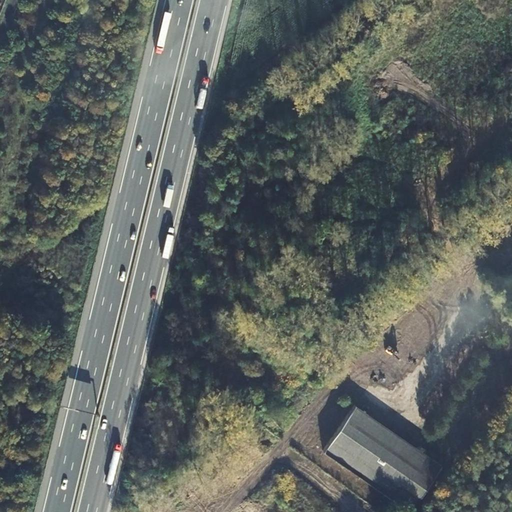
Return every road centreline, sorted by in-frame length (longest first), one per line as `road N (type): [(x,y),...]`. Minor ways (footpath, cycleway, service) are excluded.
road 1 (motorway): [(181,0),(56,511)]
road 2 (motorway): [(90,511),(213,0)]
